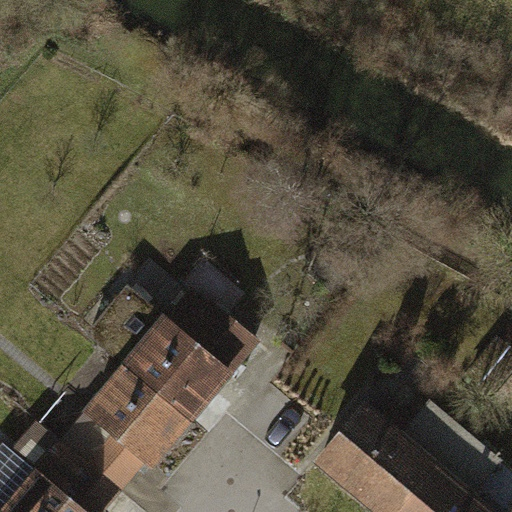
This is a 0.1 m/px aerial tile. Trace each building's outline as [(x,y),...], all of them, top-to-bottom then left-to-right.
[(366,275),(385,292),(416,256),(398,240),(366,275)] [(127,368),(189,419),(255,341),(215,307),(200,325),(180,308),(168,322),(128,289),(89,336),(127,368)] [(153,463),(189,419),(127,368),(90,411),(103,422),(144,456),(153,463)] [(511,373),(501,386),(511,396),(511,373)] [(402,433),(359,397),(304,463),(362,511),(395,511),(437,462),(402,433)] [(432,398),(402,433),(437,462),(466,427),(432,398)] [(79,451),(119,485),(144,456),(103,422),(79,451)] [(466,427),(437,462),(472,491),(501,456),(466,427)] [(67,441),(40,474),(85,511),(96,511),(119,485),(79,451),(67,441)] [(498,511),(472,491),(437,462),(395,511),(498,511)] [(85,511),(40,474),(7,511),(85,511)]
